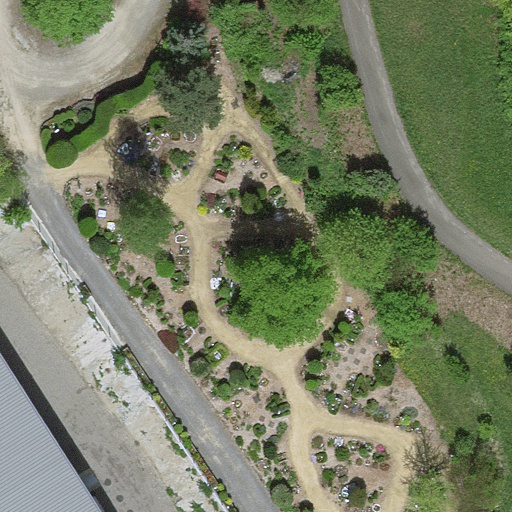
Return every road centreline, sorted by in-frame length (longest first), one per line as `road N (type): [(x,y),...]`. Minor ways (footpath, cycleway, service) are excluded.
road 1 (track): [(0,102),(76,250),(267,511)]
road 2 (track): [(353,0),(407,172),(451,234),(511,276)]
